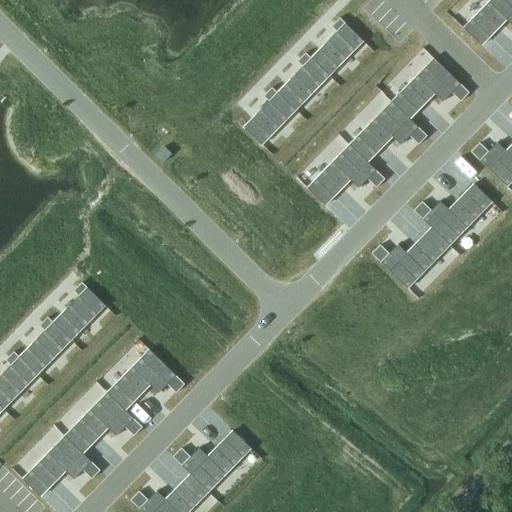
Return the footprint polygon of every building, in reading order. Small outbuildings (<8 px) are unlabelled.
[(511,0),(490,0),(462,29),(480,46),(505,20),(511,26),(511,0)] [(336,32),(310,59),(328,76),(362,41),(344,24),(339,19),(331,27),(336,32)] [(302,67),(277,93),(294,111),(328,76),(310,59),(305,53),(297,62),(302,67)] [(433,59),(391,102),(409,119),(433,94),(442,102),(451,93),(460,102),(468,93),(460,85),(433,59)] [(268,102),(243,128),(261,145),(294,111),(277,93),(271,88),(263,97),(268,102)] [(391,102),(349,145),(367,162),(391,137),(400,145),(409,136),(418,145),(426,136),(417,128),(409,119),(391,102)] [(479,143),(470,152),(479,161),(506,187),(511,180),(511,144),(505,151),(497,143),(488,152),(479,143)] [(349,145),(306,188),(324,206),(349,180),(358,189),(367,179),(375,188),(384,179),(375,171),(367,162),(349,145)] [(163,147),(155,156),(162,163),(171,154),(163,147)] [(175,180),(192,162),(182,152),(164,169),(175,180)] [(195,165),(178,182),(188,193),(206,175),(195,165)] [(200,205),(218,187),(207,177),(190,194),(200,205)] [(422,202),(413,211),(422,220),(431,228),(448,245),(491,202),(473,184),(448,210),(439,202),(430,211),(422,202)] [(380,245),(371,254),(380,263),(406,289),(448,245),(431,228),(406,253),(397,245),(388,254),(380,245)] [(78,296),(52,323),(70,340),(104,305),(86,288),(81,283),(73,291),(78,296)] [(44,331),(19,357),(36,375),(70,340),(52,323),(47,318),(39,326),(44,331)] [(149,350),(106,393),(124,410),(149,385),(157,394),(166,385),(175,393),(184,385),(175,376),(149,350)] [(10,366),(0,376),(0,406),(3,409),(36,375),(19,357),(13,352),(5,361),(10,366)] [(106,393),(64,436),(82,453),(107,428),(115,437),(124,428),(133,436),(142,428),(124,410),(106,393)] [(181,448),(172,457),(190,474),(207,492),(250,448),(232,431),(207,457),(199,448),(190,457),(181,448)] [(64,436),(22,479),(39,497),(65,471),(73,480),(82,471),(91,479),(100,471),(82,453),(64,436)] [(138,491),(130,500),(139,509),(141,511),(187,511),(207,492),(190,474),(165,500),(156,491),(147,500),(138,491)]
